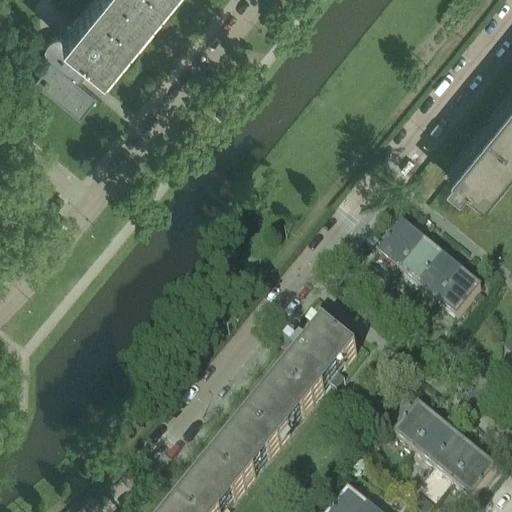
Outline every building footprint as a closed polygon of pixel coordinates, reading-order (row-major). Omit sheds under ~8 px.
[(92,0),(61,38),(56,38),(49,41),(45,48),(45,52),(47,60),(49,62),(34,80),(79,117),(96,97),(78,83),(93,65),(101,72),(160,0),(92,0)] [(488,197),(511,167),(511,101),(456,170),(457,171),(451,179),(464,190),(470,182),(488,197)] [(378,258),(397,274),(421,244),(402,228),(378,258)] [(441,260),(421,244),(397,274),(417,290),(441,260)] [(441,260),(417,290),(437,306),(461,276),(441,260)] [(480,292),(461,276),(437,306),(456,322),(480,292)] [(297,365),(176,511),(230,511),(330,390),(336,395),(344,385),(338,380),(356,359),(323,332),(305,355),(296,347),(299,343),(298,342),(297,343),(289,336),(279,348),(278,349),(292,361),(297,365)] [(403,403),(389,420),(392,422),(399,428),(412,410),(406,405),(403,403)] [(394,439),(413,455),(437,425),(418,409),(394,439)] [(457,441),(437,425),(413,455),(433,471),(457,441)] [(476,457),(457,441),(433,471),(452,486),(476,457)] [(496,473),(476,457),(452,486),(472,503),(496,473)] [(333,511),(366,511),(368,510),(348,494),(333,511)]
